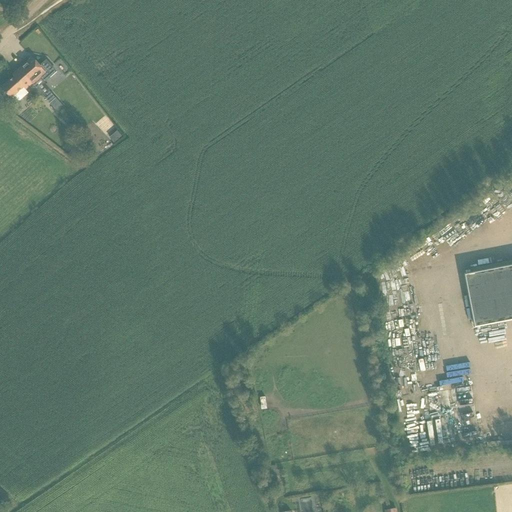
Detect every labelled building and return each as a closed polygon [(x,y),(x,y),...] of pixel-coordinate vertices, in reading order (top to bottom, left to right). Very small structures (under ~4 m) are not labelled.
[(46,80),(56,71),(46,61),(40,66),(32,58),(19,69),(27,77),(33,85),(41,78),(46,80)] [(27,77),(19,69),(12,75),(14,77),(1,88),(11,98),(23,87),(25,89),(31,83),(33,85),(27,77)] [(43,95),(49,103),(55,98),(49,90),(43,95)] [(49,103),(55,109),(61,104),(55,98),(49,103)] [(108,136),(112,142),(121,136),(116,130),(108,136)] [(108,137),(102,141),(106,146),(112,142),(108,137)] [(511,265),(465,274),(474,326),(511,319),(511,265)] [(386,268),(392,289),(398,288),(392,266),(386,268)] [(425,421),(427,445),(443,443),(440,419),(425,421)]
